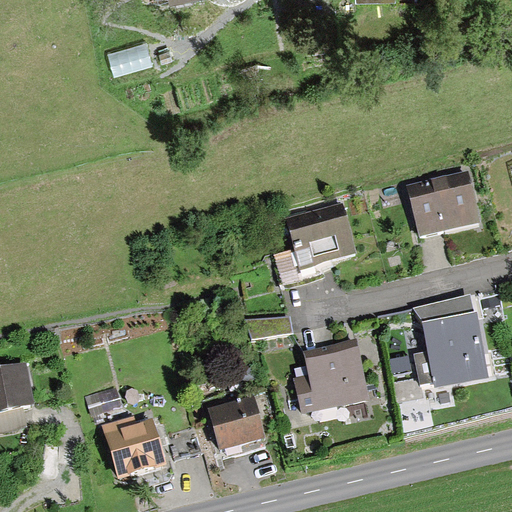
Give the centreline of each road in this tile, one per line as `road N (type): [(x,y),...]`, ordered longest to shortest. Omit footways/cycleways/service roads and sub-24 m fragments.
road 1 (track): [(0,336),(232,286),(245,313),(292,313)]
road 2 (secondary): [(511,443),(225,511)]
road 3 (residential): [(292,313),(511,258)]
road 4 (residential): [(511,39),(295,94)]
